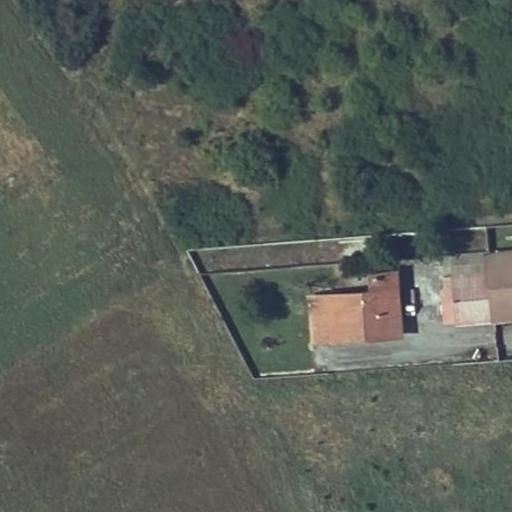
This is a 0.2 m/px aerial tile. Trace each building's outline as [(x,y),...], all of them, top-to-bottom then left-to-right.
[(511,270),(511,251),(488,254),(489,263),(490,272),(511,270)] [(489,263),(452,267),(453,276),(490,272),(489,263)] [(511,270),(490,272),(495,319),(511,317),(511,270)] [(313,341),(369,337),(369,331),(401,329),(397,272),(372,275),(373,292),(310,297),(313,341)] [(455,304),(443,304),(445,324),(495,319),(490,272),(453,276),(444,277),(445,289),(454,288),(455,304)] [(455,304),(454,288),(445,289),(441,289),(443,304),(455,304)] [(402,335),(401,329),(369,331),(369,337),(402,335)]
